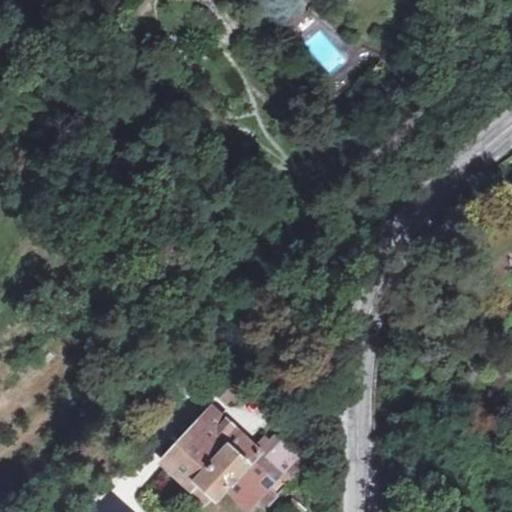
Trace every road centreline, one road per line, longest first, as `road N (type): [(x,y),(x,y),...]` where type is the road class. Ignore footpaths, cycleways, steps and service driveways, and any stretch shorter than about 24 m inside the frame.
road 1 (residential): [(358,410),(248,352),(209,357),(96,511)]
road 2 (secondary): [(358,410),(363,347),(398,245),(436,195),(511,127)]
